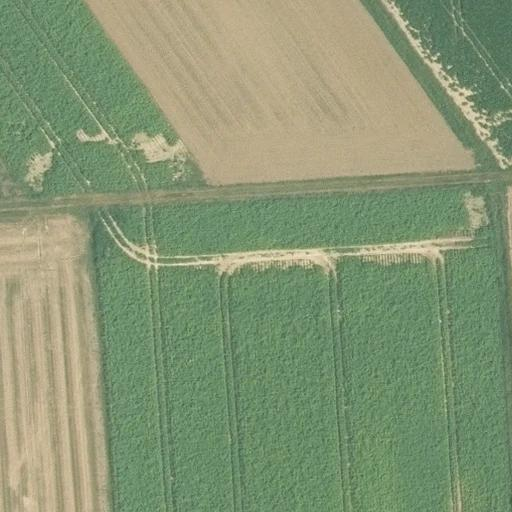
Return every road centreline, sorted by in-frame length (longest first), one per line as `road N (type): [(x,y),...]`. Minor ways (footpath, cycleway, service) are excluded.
road 1 (track): [(511,178),(0,209)]
road 2 (track): [(510,511),(489,179)]
road 3 (track): [(366,0),(489,179)]
